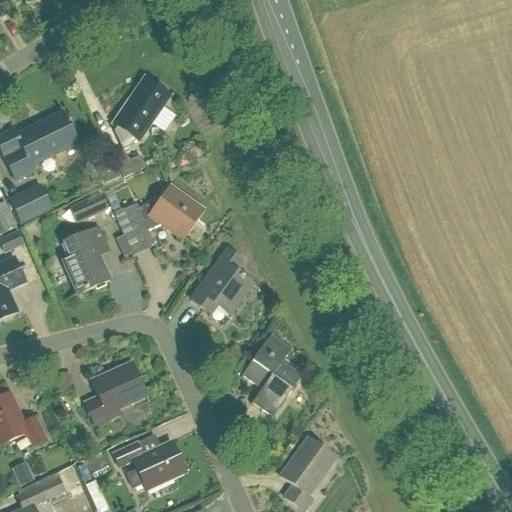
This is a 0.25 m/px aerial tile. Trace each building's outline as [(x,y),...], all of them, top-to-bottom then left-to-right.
[(170,99),(144,82),(113,129),(139,146),(153,126),(162,132),(170,121),(160,114),(170,99)] [(66,124),(62,116),(50,122),(16,139),(14,134),(0,140),(0,153),(15,185),(34,175),(31,170),(75,148),(78,153),(79,153),(68,128),(70,127),(68,123),(66,124)] [(127,163),(122,152),(110,158),(122,180),(144,169),(138,158),(127,163)] [(51,212),(40,188),(9,203),(20,227),(51,212)] [(202,213),(173,191),(156,215),(146,208),(138,211),(137,208),(125,213),(143,253),(150,250),(149,248),(153,246),(147,233),(158,228),(180,243),(202,213)] [(110,202),(75,219),(81,231),(116,214),(110,202)] [(15,229),(4,206),(0,207),(0,233),(1,236),(15,229)] [(109,255),(99,232),(65,247),(75,270),(66,274),(77,299),(109,285),(98,260),(109,255)] [(17,233),(0,240),(0,248),(4,257),(23,248),(17,233)] [(242,264),(228,253),(190,304),(209,318),(218,305),(232,315),(252,289),(234,275),(242,264)] [(24,286),(13,262),(0,268),(0,323),(16,316),(6,294),(24,286)] [(288,351),(270,338),(239,381),(257,394),(247,408),(268,422),(298,380),(278,365),(288,351)] [(239,358),(228,350),(221,360),(232,368),(239,358)] [(143,394),(130,369),(90,388),(96,401),(83,408),(94,430),(119,418),(114,408),(143,394)] [(21,426),(8,397),(0,400),(0,447),(25,436),(31,449),(45,443),(34,420),(21,426)] [(333,459),(304,439),(277,478),(289,486),(281,498),(302,511),(310,500),(307,498),(333,459)] [(171,446),(141,460),(135,447),(112,458),(118,471),(131,465),(134,472),(125,477),(131,492),(141,487),(144,494),(184,475),(171,446)] [(29,467),(17,473),(25,489),(37,483),(29,467)] [(68,491),(62,478),(17,499),(22,511),(48,511),(44,502),(68,491)] [(111,511),(99,484),(89,488),(99,511),(111,511)]
